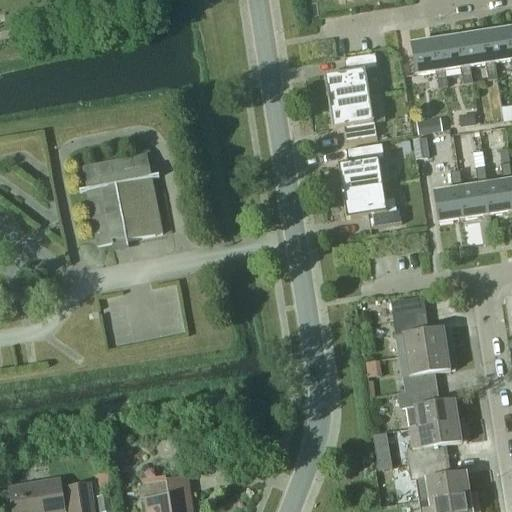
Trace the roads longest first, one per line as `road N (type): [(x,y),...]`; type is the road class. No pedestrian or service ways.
road 1 (residential): [(289,511),(316,440),(320,404),(258,0)]
road 2 (residential): [(511,489),(478,277)]
